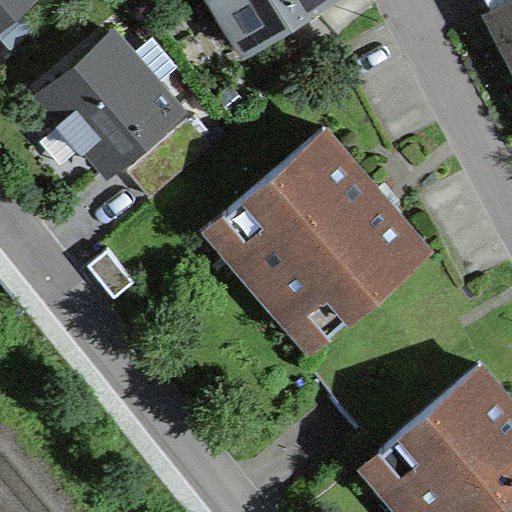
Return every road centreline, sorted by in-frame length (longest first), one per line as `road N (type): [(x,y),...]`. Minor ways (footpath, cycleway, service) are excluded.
road 1 (residential): [(248,511),(0,204)]
road 2 (residential): [(511,210),(399,0)]
